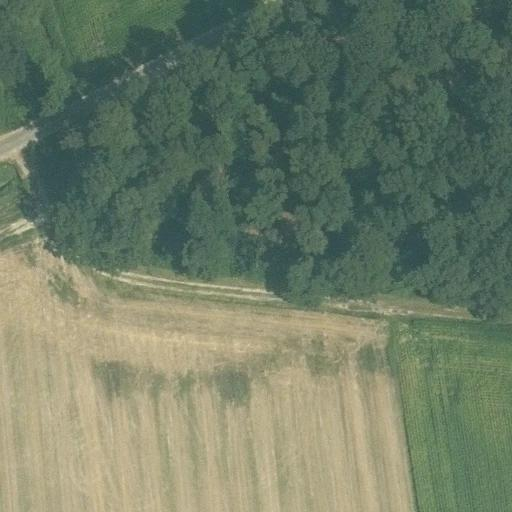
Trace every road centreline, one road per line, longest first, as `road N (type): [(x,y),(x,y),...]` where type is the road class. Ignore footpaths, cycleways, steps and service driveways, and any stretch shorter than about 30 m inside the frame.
road 1 (track): [(19,145),(80,263),(103,278),(146,291),(511,330)]
road 2 (unclassified): [(0,155),(301,0)]
